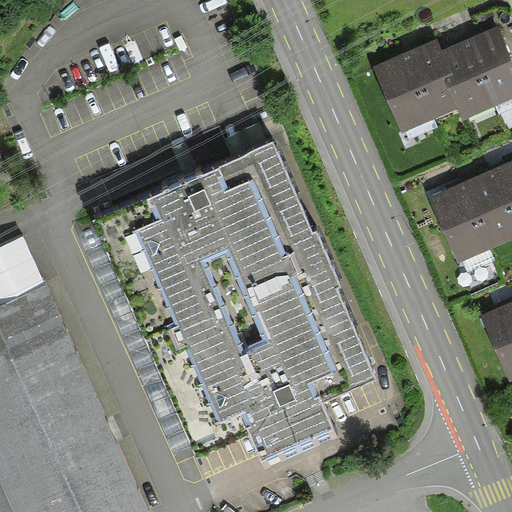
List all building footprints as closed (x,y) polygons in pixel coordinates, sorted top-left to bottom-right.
[(443,54),(466,106),(471,117),(511,99),(511,56),(500,29),(486,35),(462,45),(443,54)] [(380,69),(408,131),(466,106),(443,54),(438,43),(423,50),(398,61),(380,69)] [(97,224),(196,456),(252,432),(266,463),(338,432),(325,403),(374,382),(335,292),(339,290),(316,236),(309,238),(271,150),(201,180),(97,224)] [(432,194),(458,261),(511,240),(511,163),(504,167),(476,177),(452,186),(432,194)] [(0,511),(120,511),(139,504),(25,237),(0,247),(0,511)] [(489,316),(511,368),(511,305),(510,307),(489,316)]
